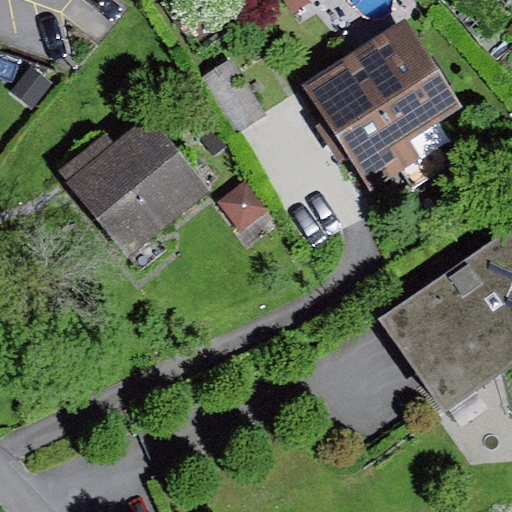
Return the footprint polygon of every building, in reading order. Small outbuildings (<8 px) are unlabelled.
[(463,122),(405,34),(305,100),(372,202),(422,169),(413,155),(463,122)] [(232,63),(203,81),(239,136),(268,117),(232,63)] [(31,71),(13,94),(35,110),(53,87),(31,71)] [(217,126),(199,138),(213,159),(231,147),(217,126)] [(208,209),(149,130),(111,157),(92,131),(45,166),(65,191),(124,271),(208,209)] [(249,183),(219,204),(240,235),(271,213),(249,183)] [(511,246),(379,339),(438,427),(511,381),(511,246)]
